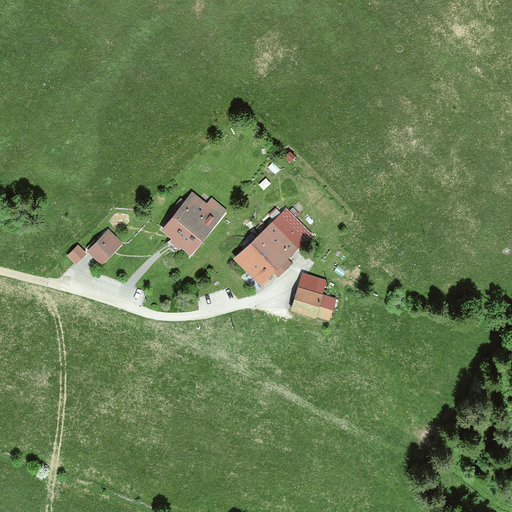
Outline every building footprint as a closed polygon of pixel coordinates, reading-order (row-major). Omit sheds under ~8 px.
[(289,148),(282,154),(288,161),(295,155),(289,148)] [(271,161),(267,167),(276,173),(280,167),(271,161)] [(263,190),(271,184),(266,177),(258,183),(263,190)] [(173,216),(162,229),(190,253),(219,216),(192,194),(184,203),(180,199),(169,213),(173,216)] [(283,210),(254,238),(280,263),(309,236),(283,210)] [(103,234),(85,253),(97,265),(116,246),(103,234)] [(254,238),(233,257),(259,283),(272,271),(273,273),(278,269),(276,267),(280,263),(254,238)] [(76,242),(65,255),(74,263),(85,250),(76,242)] [(343,276),(346,269),(336,264),(333,271),(343,276)] [(300,281),(298,285),(321,291),(322,287),(324,281),(302,274),(300,281)] [(297,289),(290,309),(314,316),(315,313),(328,317),(334,298),(320,294),(321,291),(298,285),(297,289)]
